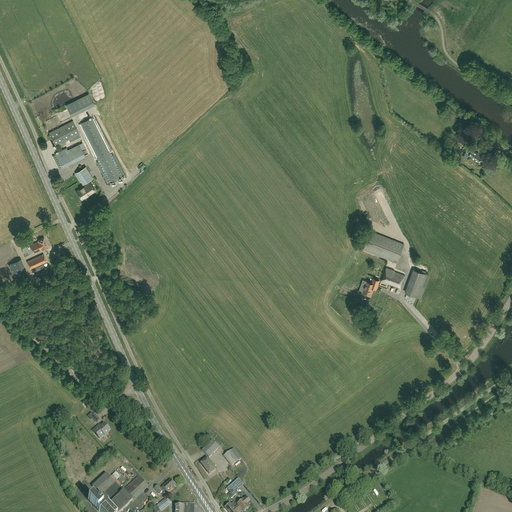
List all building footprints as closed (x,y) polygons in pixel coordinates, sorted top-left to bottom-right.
[(110,183),(121,178),(91,117),(80,123),(110,183)] [(461,131),(467,124),(460,120),(455,127),(458,129),(457,131),(459,133),(461,131)] [(55,146),(79,134),(73,121),(49,133),(55,146)] [(465,139),(467,136),(461,132),(459,135),(460,135),(457,140),(456,142),(459,144),(460,142),(461,143),(464,138),(465,139)] [(58,169),(89,153),(82,140),(51,156),(58,169)] [(472,150),(468,148),(466,152),(469,154),(468,155),(479,162),(480,160),(483,162),(486,157),(483,155),(482,156),(472,150)] [(75,172),(82,184),(93,178),(86,166),(75,172)] [(74,178),(71,173),(64,178),(67,183),(74,178)] [(82,199),(95,191),(90,183),(77,191),(82,199)] [(397,263),(404,244),(371,231),(363,250),(397,263)] [(43,250),(48,247),(44,237),(38,240),(38,241),(30,245),(34,253),(42,249),(43,250)] [(13,248),(22,264),(31,259),(23,243),(13,248)] [(62,259),(59,252),(47,258),(45,253),(27,261),(31,269),(32,272),(62,259)] [(400,288),(405,276),(393,271),(394,270),(386,268),(381,281),(400,288)] [(420,299),(429,275),(414,270),(406,293),(420,299)] [(376,289),(379,280),(373,278),(371,283),(366,281),(362,293),(370,296),(372,291),(372,288),(376,289)] [(107,432),(109,429),(104,424),(101,427),(99,425),(92,432),(99,439),(103,435),(104,436),(107,432)] [(209,459),(219,448),(212,441),(202,451),(209,459)] [(240,463),(239,461),(242,459),(234,449),(224,457),(231,467),(234,464),(236,466),(240,463)] [(205,469),(212,464),(207,458),(201,464),(205,469)] [(212,464),(205,469),(209,475),(216,469),(212,464)] [(123,492),(106,474),(92,487),(102,498),(97,503),(92,497),(88,501),(98,511),(99,511),(100,511),(99,511),(120,511),(147,487),(138,477),(123,492)] [(227,489),(234,496),(237,493),(235,490),(243,483),(239,478),(227,489)] [(168,493),(176,485),(171,480),(161,489),(158,486),(154,489),(160,495),(163,492),(165,493),(166,492),(168,493)] [(92,488),(90,489),(86,484),(82,488),(91,497),(96,492),(92,488)] [(241,511),(242,510),(243,511),(244,511),(249,508),(247,505),(251,503),(247,498),(244,501),(243,500),(238,505),(239,506),(237,507),(241,511)] [(170,505),(166,499),(157,506),(161,511),(170,505)] [(237,507),(233,502),(230,505),(230,504),(225,508),(228,511),(239,511),(241,511),(237,507)]
